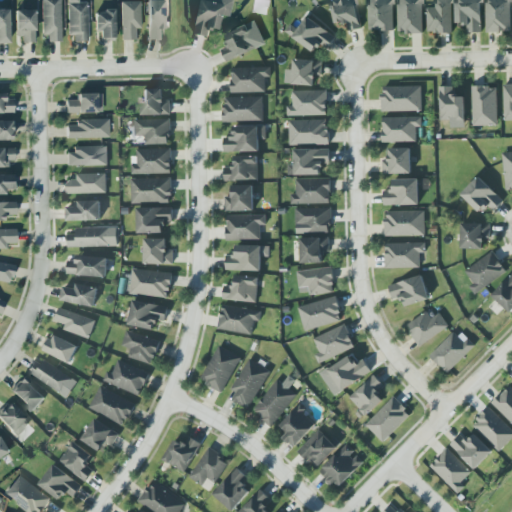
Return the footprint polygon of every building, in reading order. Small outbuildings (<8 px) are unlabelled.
[(59,0),(40,0),(41,35),(47,35),(47,42),(60,42),(59,0)] [(66,0),(66,39),(86,39),(86,3),(77,3),(77,0),(66,0)] [(164,0),(146,0),(147,39),(160,39),(160,28),(166,28),(164,0)] [(229,16),(231,0),(198,0),(191,32),(204,35),(206,27),(218,30),(222,14),(229,16)] [(331,0),(335,22),(344,21),(346,30),(361,28),(355,0),(331,0)] [(393,0),(368,0),(369,30),(394,30),(393,0)] [(422,0),(397,0),(398,32),(423,32),(422,0)] [(453,31),(452,0),(435,0),(435,6),(427,7),(428,32),(453,31)] [(481,0),(456,0),(456,23),(467,23),(468,31),(482,31),(481,0)] [(485,0),(486,31),(511,30),(510,0),(485,0)] [(139,28),(138,1),(119,1),(120,40),(134,40),(134,29),(139,28)] [(0,43),(8,43),(7,10),(0,10),(0,43)] [(34,42),(34,10),(14,10),(14,36),(22,36),(22,42),(34,42)] [(112,10),(93,11),(94,32),(98,32),(99,41),(113,41),(112,10)] [(327,48),(335,35),(306,16),(297,29),(290,24),(285,32),(314,51),(319,43),(327,48)] [(225,33),(230,47),(222,49),(226,60),(256,48),(247,25),(225,33)] [(293,84),(314,85),(314,74),(321,74),(322,59),(293,59),(293,84)] [(270,66),(231,67),(232,92),(266,92),(265,76),(271,76),(270,66)] [(421,85),(382,86),(382,111),(422,110),(421,85)] [(473,125),(497,125),(497,85),(472,86),(473,125)] [(511,85),(503,85),(504,120),(511,119),(511,85)] [(465,119),(464,96),(454,96),(454,86),(439,86),(440,119),(465,119)] [(141,89),(142,114),(170,114),(170,100),(163,100),(163,89),(141,89)] [(292,90),(293,105),(287,105),(287,115),(327,114),(327,89),(292,90)] [(101,113),(100,93),(75,94),(76,100),(65,100),(65,113),(101,113)] [(0,94),(0,113),(12,113),(12,99),(4,99),(4,94),(0,94)] [(224,97),(224,121),(263,120),(263,96),(224,97)] [(421,116),(382,117),(383,141),(416,141),(416,126),(422,126),(421,116)] [(169,118),(134,119),(135,135),(144,135),(145,144),(170,143),(169,118)] [(65,138),(108,137),(107,119),(76,120),(76,125),(65,125),(65,138)] [(289,119),(289,144),(329,143),(328,119),(289,119)] [(0,140),(12,140),(11,120),(0,120),(0,140)] [(259,139),(267,139),(267,124),(233,125),(234,136),(224,136),(225,151),(259,151),(259,139)] [(107,164),(107,147),(66,148),(66,165),(107,164)] [(411,172),(411,147),(388,147),(388,159),(382,159),(382,173),(411,172)] [(0,148),(0,167),(7,167),(7,161),(14,161),(13,148),(0,148)] [(131,156),(132,174),(172,173),(171,148),(137,149),(137,156),(131,156)] [(321,175),(321,163),(329,163),(330,149),(295,148),(294,164),(288,164),(288,174),(321,175)] [(511,150),(503,151),(505,191),(511,190),(511,150)] [(258,179),(258,155),(235,155),(235,166),(224,167),(225,179),(258,179)] [(76,173),(76,179),(66,179),(67,193),(106,192),(106,173),(76,173)] [(0,194),(5,194),(5,190),(14,189),(14,175),(0,175),(0,194)] [(493,211),(503,200),(478,176),(461,194),(480,212),(487,205),(493,211)] [(131,178),(132,202),(172,202),(171,177),(131,178)] [(296,178),(296,193),(290,193),(291,203),(331,202),(330,178),(296,178)] [(419,204),(418,178),(393,179),(393,189),(384,190),(384,205),(419,204)] [(225,210),(254,210),(254,184),(232,185),(232,196),(225,196),(225,210)] [(67,220),(101,219),(101,200),(75,200),(75,206),(67,206),(67,220)] [(0,202),(0,221),(4,221),(3,215),(15,215),(15,202),(0,202)] [(172,206),(137,208),(138,232),(163,232),(163,221),(173,221),(172,206)] [(330,207),(295,208),(296,232),(331,231),(330,207)] [(385,236),(425,235),(424,209),(385,210),(385,236)] [(227,214),(227,239),(261,238),(261,224),(266,224),(266,214),(227,214)] [(483,248),(483,238),(490,238),(490,223),(462,222),(461,248),(483,248)] [(68,233),(68,246),(117,245),(117,226),(76,226),(77,233),(68,233)] [(0,249),(5,249),(5,244),(15,243),(15,229),(0,229),(0,249)] [(302,263),(323,262),(322,251),(329,251),(329,236),(300,237),(302,263)] [(174,249),(167,249),(167,238),(145,237),(144,263),(173,264),(174,249)] [(386,268),(420,267),(420,252),(425,252),(425,242),(385,242),(386,268)] [(226,269),(261,270),(261,256),(269,256),(270,245),(235,244),(235,254),(226,254),(226,269)] [(474,294),(507,272),(493,251),(464,270),(473,283),(469,286),(474,294)] [(76,260),(68,260),(67,274),(107,276),(107,256),(76,255),(76,260)] [(13,265),(0,262),(0,281),(10,283),(13,265)] [(173,273),(133,267),(129,292),(169,298),(173,273)] [(300,295),(334,291),(331,267),(297,270),(300,295)] [(510,312),(511,310),(511,273),(492,295),(510,312)] [(259,277),(236,274),(235,285),(224,284),(222,298),(256,302),(259,277)] [(393,300),(402,297),(404,305),(429,298),(422,274),(388,284),(393,300)] [(61,300),(95,306),(98,287),(76,283),(75,288),(64,285),(61,300)] [(304,329),(342,321),(337,297),(299,304),(304,329)] [(165,321),(168,306),(134,299),(128,324),(154,330),(157,319),(165,321)] [(261,311),(222,303),(217,328),(251,334),(254,319),(260,320),(261,311)] [(54,320),(65,324),(63,329),(89,338),(95,319),(59,307),(54,320)] [(440,312),(431,318),(427,311),(406,324),(420,345),(449,326),(440,312)] [(313,338),(320,351),(314,354),(319,363),(355,346),(344,324),(313,338)] [(430,354),(447,372),(474,346),(457,328),(430,354)] [(152,364),(160,340),(127,330),(122,345),(131,348),(128,357),(152,364)] [(47,337),(41,350),(71,362),(78,345),(54,335),(53,339),(47,337)] [(200,380),(222,391),(241,357),(219,345),(200,380)] [(364,358),(355,363),(351,355),(328,367),(340,389),(371,372),(364,358)] [(249,408),(270,370),(249,358),(231,389),(237,392),(233,399),(249,408)] [(26,369),(67,397),(78,381),(44,359),(41,364),(33,359),(26,369)] [(149,371),(117,360),(113,373),(107,370),(103,382),(140,395),(149,371)] [(366,415),(383,399),(376,392),(384,385),(374,374),(349,397),(366,415)] [(297,394),(289,388),(296,380),(289,375),(283,382),(278,378),(252,410),(271,425),(297,394)] [(45,397),(22,376),(9,390),(32,412),(45,397)] [(89,407),(124,425),(136,403),(100,385),(89,407)] [(511,387),(509,385),(492,403),(511,422),(511,387)] [(383,442),(411,413),(393,396),(365,425),(383,442)] [(29,423),(9,402),(0,411),(0,421),(14,437),(29,423)] [(284,436),(293,446),(317,424),(299,405),(280,424),(288,432),(284,436)] [(472,423),(500,450),(511,438),(511,428),(489,406),(472,423)] [(106,442),(111,446),(119,433),(95,417),(82,439),(100,451),(106,442)] [(298,450),(316,468),(337,447),(320,429),(298,450)] [(475,468),(493,450),(474,432),(467,440),(460,434),(450,444),(475,468)] [(175,439),(163,459),(185,472),(201,443),(188,435),(183,444),(175,439)] [(85,463),(92,455),(74,440),(59,460),(85,481),(93,470),(85,463)] [(356,451),(346,442),(320,471),(338,488),(364,461),(355,453),(356,451)] [(215,482),(229,461),(209,447),(189,476),(203,485),(208,478),(215,482)] [(430,465),(456,491),(473,473),(447,447),(430,465)] [(82,485),(54,464),(39,483),(59,499),(65,491),(73,497),(82,485)] [(232,510),(251,490),(240,481),(246,475),(237,467),(214,494),(232,510)] [(39,511),(50,498),(19,473),(4,493),(27,511),(39,511)] [(138,501),(155,511),(179,511),(186,502),(152,480),(138,501)] [(269,511),(264,506),(271,500),(262,489),(237,511),(269,511)] [(403,511),(393,502),(383,511),(403,511)]
